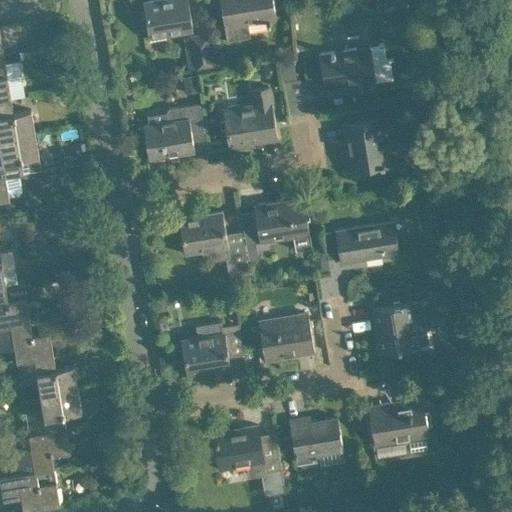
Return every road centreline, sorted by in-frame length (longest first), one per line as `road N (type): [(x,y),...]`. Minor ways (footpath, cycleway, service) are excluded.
road 1 (residential): [(151,418),(318,396),(329,373),(326,324)]
road 2 (residential): [(115,200),(151,418)]
road 3 (residential): [(115,200),(295,173),(309,138)]
road 4 (residential): [(79,0),(115,200)]
